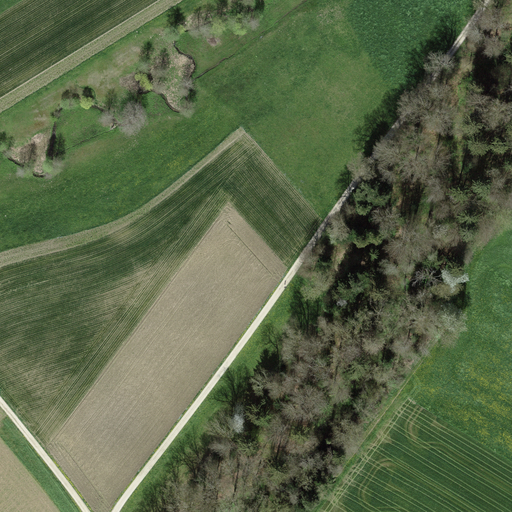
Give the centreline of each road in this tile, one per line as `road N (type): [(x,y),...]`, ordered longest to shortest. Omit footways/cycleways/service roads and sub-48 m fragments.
road 1 (track): [(486,0),(115,511)]
road 2 (track): [(85,511),(0,403)]
